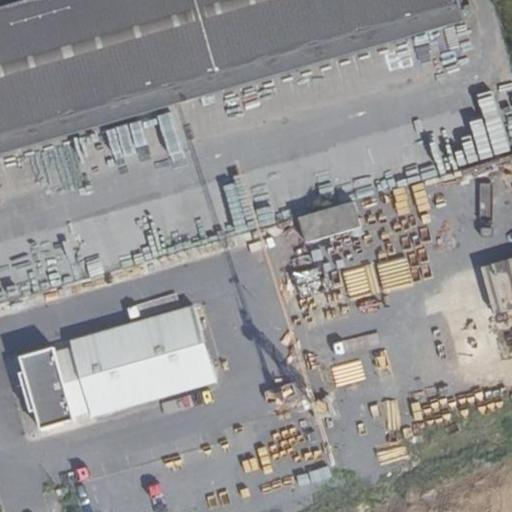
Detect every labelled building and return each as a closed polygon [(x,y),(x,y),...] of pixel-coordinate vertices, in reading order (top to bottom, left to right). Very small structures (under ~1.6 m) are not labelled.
[(0,139),(464,7),(461,0),(34,0),(0,10),(0,139)] [(305,242),(360,226),(353,201),(298,217),(305,242)] [(500,312),(511,308),(511,259),(488,266),(500,312)] [(216,381),(195,306),(70,343),(72,348),(56,353),(54,348),(20,358),(25,373),(20,374),(23,385),(25,393),(31,413),(36,412),(42,430),(76,421),(74,416),(91,411),(92,417),(216,381)] [(25,393),(23,385),(13,388),(15,396),(25,393)]
